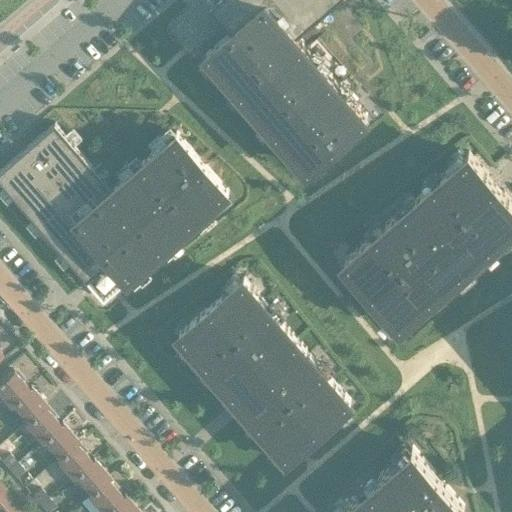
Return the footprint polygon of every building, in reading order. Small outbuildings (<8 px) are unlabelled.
[(219,25),(196,45),(308,173),(377,112),(309,32),(346,0),(201,0),(199,2),(219,25)] [(57,119),(0,168),(0,178),(87,279),(109,260),(130,284),(239,190),(191,135),(183,126),(177,119),(108,177),(57,119)] [(511,189),(470,141),(334,258),(399,333),(511,235),(511,189)] [(356,398),(245,270),(176,330),(287,458),(356,398)] [(29,387),(28,386),(12,368),(0,379),(0,392),(10,404),(12,402),(29,387)] [(44,405),(47,403),(30,384),(28,386),(29,387),(12,402),(27,419),(28,419),(44,405)] [(59,422),(44,405),(28,419),(27,419),(25,421),(41,440),(44,438),(43,437),(60,423),(59,422)] [(76,441),(78,439),(62,420),(59,422),(60,423),(43,437),(44,438),(58,455),(59,455),(75,441),(76,441)] [(472,511),(477,507),(412,433),(322,511),(472,511)] [(91,459),(90,458),(76,441),(75,441),(59,455),(58,455),(56,457),(72,476),(75,474),(74,473),(91,459)] [(16,476),(25,469),(9,451),(1,458),(16,476)] [(107,477),(109,475),(93,456),(90,458),(91,459),(74,473),(75,474),(90,491),(106,477),(107,477)] [(122,494),(107,477),(106,477),(90,491),(87,493),(104,511),(106,509),(105,509),(122,495),(122,494)] [(47,511),(56,503),(40,486),(32,494),(47,511)] [(0,491),(0,511),(15,511),(21,507),(5,487),(0,491)] [(139,511),(140,511),(124,492),(122,494),(122,495),(105,509),(106,509),(108,511),(139,511)]
